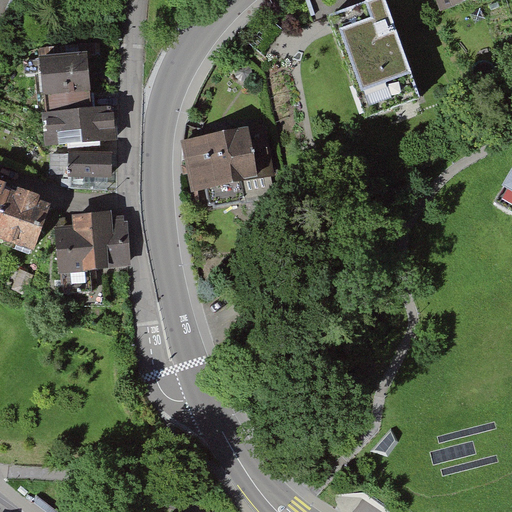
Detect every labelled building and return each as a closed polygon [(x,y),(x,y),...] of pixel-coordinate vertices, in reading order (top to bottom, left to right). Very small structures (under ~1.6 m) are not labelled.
[(423,89),(390,0),(382,0),(332,18),(364,110),(423,89)] [(416,0),(422,15),(463,0),(416,0)] [(511,0),(503,0),(511,22),(511,0)] [(31,61),(37,115),(97,109),(92,56),(31,61)] [(97,109),(37,115),(41,152),(113,145),(110,108),(97,109)] [(240,128),(181,143),(195,197),(254,182),(240,128)] [(111,160),(53,161),(53,191),(111,191),(111,160)] [(511,171),(491,209),(511,220),(511,171)] [(0,220),(11,189),(0,185),(0,220)] [(51,203),(11,189),(0,220),(0,240),(34,252),(51,203)] [(113,217),(53,222),(59,302),(96,299),(94,276),(118,275),(113,217)]
